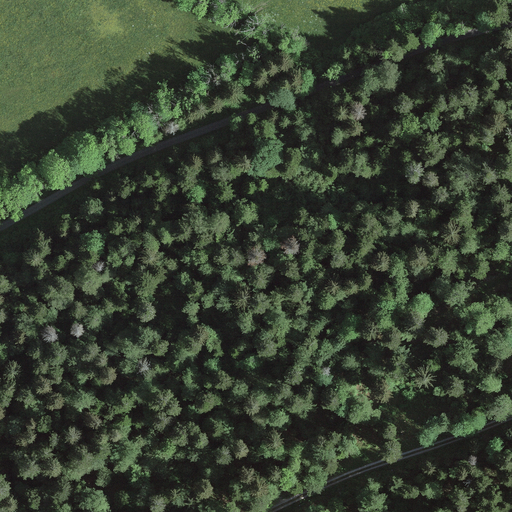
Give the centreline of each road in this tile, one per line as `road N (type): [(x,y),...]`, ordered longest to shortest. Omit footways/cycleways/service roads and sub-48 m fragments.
road 1 (unclassified): [(0,227),(159,146),(402,54),(511,23)]
road 2 (track): [(511,415),(265,511)]
